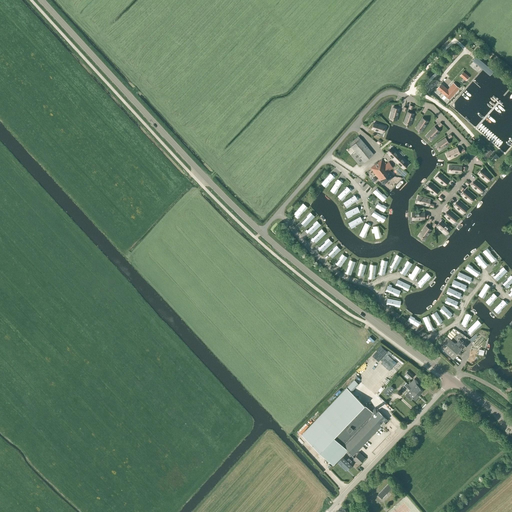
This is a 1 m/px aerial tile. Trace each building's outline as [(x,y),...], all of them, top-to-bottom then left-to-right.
[(488,65),(476,55),(471,60),(483,70),(489,75),(494,70),(488,65)] [(465,80),(469,77),(463,72),(460,76),(465,80)] [(459,88),(453,83),(448,89),(441,83),(436,88),(449,99),(459,88)] [(393,107),(390,117),(393,118),(394,118),(397,119),(399,112),(398,112),(399,109),(393,107)] [(408,112),(405,121),(407,122),(407,123),(408,123),(411,124),(413,117),(414,114),(408,112)] [(427,121),(422,118),(417,126),(419,128),(419,129),(420,128),(423,130),(426,125),(426,124),(427,121)] [(374,123),(372,129),(381,132),(382,129),(383,129),(382,128),(383,125),(377,123),(377,124),(374,123)] [(439,131),(434,127),(428,134),(430,136),(429,136),(430,137),(430,136),(433,139),(437,134),(439,131)] [(353,155),(361,164),(373,154),(360,138),(358,136),(349,144),(351,146),(356,152),(353,155)] [(449,143),(445,138),(437,144),(439,146),(438,146),(439,147),(439,146),(441,149),(447,146),(446,145),(449,143)] [(409,161),(390,146),(386,152),(405,166),(409,161)] [(486,158),(494,150),(489,146),(481,154),(486,158)] [(460,153),(457,148),(448,152),(449,154),(449,155),(449,156),(450,155),(451,158),(457,155),(460,153)] [(383,185),(394,176),(390,170),(393,168),(389,162),(385,164),(382,160),(371,168),(383,185)] [(448,181),(441,174),(439,176),(438,177),(439,177),(436,180),(441,184),(442,183),(444,186),(448,181)] [(330,176),(328,175),(319,185),(321,183),(325,186),(332,178),(333,177),(331,175),(330,176)] [(493,183),(485,177),(483,179),(483,178),(482,179),(483,179),(481,181),(484,183),(483,184),(488,188),(490,186),(491,186),(491,185),(493,183)] [(336,191),(342,182),(343,181),(341,179),(340,181),(338,179),(330,191),(332,188),(336,191)] [(439,190),(431,184),(429,186),(428,186),(429,187),(427,189),(432,194),(432,193),(435,195),(439,190)] [(485,191),(477,185),(476,187),(475,187),(475,188),(473,190),(476,192),(475,192),(480,197),(483,194),(484,194),(483,193),(485,191)] [(343,198),(351,190),(347,187),(337,196),(340,194),(343,198)] [(384,196),(376,188),(373,192),(383,202),(383,201),(381,199),(384,196)] [(473,196),(465,190),(463,192),(463,191),(462,192),(463,193),(461,195),(464,197),(463,197),(468,201),(470,199),(471,199),(471,198),(473,196)] [(354,194),(343,202),(346,207),(357,199),(354,194)] [(430,199),(420,197),(420,200),(419,199),(419,200),(420,200),(419,204),(425,205),(428,205),(430,199)] [(378,201),(375,205),(383,211),(386,206),(382,203),(378,201)] [(295,213),(299,217),(307,208),(302,204),(299,207),(300,208),(295,213)] [(361,213),(358,208),(346,215),(349,213),(352,218),(361,213)] [(465,214),(458,208),(456,210),(455,210),(455,211),(454,213),(456,215),(456,216),(461,220),(463,217),(464,217),(463,216),(465,214)] [(374,209),(371,214),(382,221),(386,216),(381,213),(381,214),(374,209)] [(299,223),(303,227),(311,218),(307,214),(303,217),(303,218),(299,223)] [(458,222),(451,216),(449,218),(448,219),(447,221),(449,223),(449,224),(454,228),(456,225),(457,225),(456,224),(458,222)] [(353,226),(363,221),(360,217),(348,223),(351,222),(353,226)] [(305,230),(310,234),(318,225),(313,221),(310,225),(305,230)] [(365,222),(359,234),(364,236),(366,232),(369,224),(365,222)] [(448,228),(441,222),(439,224),(439,223),(438,224),(439,224),(437,226),(439,228),(439,229),(444,233),(446,231),(447,231),(447,230),(448,228)] [(372,225),(375,237),(381,236),(380,231),(379,231),(377,224),(372,225)] [(429,229),(424,225),(419,233),(421,235),(421,236),(422,235),(424,237),(428,232),(427,232),(429,229)] [(320,231),(312,239),(316,243),(326,233),(325,233),(323,235),(320,231)] [(326,241),(319,248),(318,249),(319,251),(320,250),(322,252),(332,242),(330,244),(326,241)] [(327,252),(331,257),(340,248),(336,244),(332,247),(332,248),(327,252)] [(495,255),(488,247),(484,251),(482,248),(491,259),(493,257),(494,258),(496,257),(495,255)] [(342,253),(336,261),(340,265),(348,254),(346,256),(342,253)] [(390,264),(389,265),(394,268),(401,256),(396,253),(393,257),(394,258),(390,264)] [(488,261),(481,253),(477,256),(475,254),(484,264),(486,262),(487,264),(489,262),(488,261)] [(382,263),(379,273),(379,275),(381,275),(382,274),(384,274),(387,261),(387,264),(382,263)] [(349,263),(346,273),(351,275),(355,262),(354,265),(349,263)] [(357,273),(362,275),(366,264),(360,262),(358,267),(359,267),(357,273)] [(406,263),(400,272),(405,275),(412,264),(410,266),(406,263)] [(408,276),(409,277),(414,280),(419,271),(415,268),(416,266),(411,274),(409,274),(408,276)] [(479,272),(470,266),(467,270),(465,269),(476,277),(478,275),(479,275),(480,273),(479,272)] [(501,269),(493,277),(497,280),(507,271),(505,273),(501,269)] [(459,271),(456,276),(461,278),(468,281),(468,282),(469,282),(471,277),(459,271)] [(418,286),(420,288),(428,279),(425,275),(427,273),(417,283),(419,284),(418,286)] [(507,278),(502,282),(506,286),(511,280),(511,275),(510,274),(507,277),(507,278)] [(409,286),(397,280),(395,285),(404,290),(407,285),(409,286)] [(454,286),(466,291),(467,288),(465,288),(466,285),(454,280),(456,281),(454,286)] [(451,293),(459,297),(461,292),(448,286),(446,292),(450,294),(451,293)] [(401,292),(389,287),(387,292),(396,296),(398,291),(401,292)] [(487,287),(479,295),(484,299),(487,296),(487,295),(491,290),(487,287)] [(493,292),(485,301),(490,305),(493,301),(492,301),(497,295),(493,292)] [(449,303),(455,305),(457,301),(447,296),(444,301),(449,303)] [(499,311),(507,303),(503,300),(493,310),(494,310),(496,308),(499,311)] [(450,316),(452,314),(444,306),(446,308),(442,312),(448,318),(449,317),(450,319),(451,317),(450,316)] [(436,323),(437,324),(442,320),(436,310),(431,314),(433,318),(434,317),(437,322),(436,323)] [(427,327),(427,328),(433,326),(428,315),(422,317),(424,322),(425,322),(427,327)] [(470,315),(462,323),(466,327),(470,324),(469,323),(474,318),(470,315)] [(419,322),(410,317),(408,320),(417,325),(419,322)] [(477,321),(469,329),(473,333),(477,330),(476,329),(481,324),(477,321)] [(441,347),(452,358),(461,349),(462,350),(467,345),(463,341),(462,342),(459,340),(455,344),(449,339),(446,342),(444,339),(439,344),(442,346),(441,347)] [(411,379),(413,376),(408,371),(405,374),(411,379)] [(409,385),(406,383),(404,385),(409,390),(405,394),(405,395),(410,400),(411,400),(413,397),(415,399),(419,395),(409,385)] [(411,383),(409,385),(419,395),(423,390),(419,387),(420,386),(420,385),(417,383),(416,383),(415,383),(413,385),(411,383)] [(395,389),(392,387),(389,385),(383,392),(388,397),(395,389)] [(347,449),(349,451),(353,455),(387,419),(378,410),(374,414),(347,388),(302,435),(333,464),(347,449)] [(354,457),(352,456),(353,455),(349,451),(347,454),(346,453),(340,459),(349,468),(355,462),(355,461),(359,464),(365,458),(359,452),(354,457)] [(378,495),(381,498),(393,487),(389,483),(378,495)]
